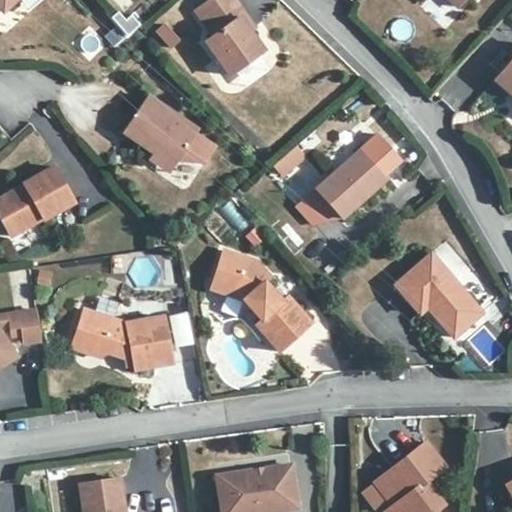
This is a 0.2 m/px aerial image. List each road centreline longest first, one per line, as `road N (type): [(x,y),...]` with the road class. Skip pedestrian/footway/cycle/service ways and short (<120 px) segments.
road 1 (residential): [(511,393),(336,397),(0,448)]
road 2 (residential): [(308,0),(433,125),(511,260)]
